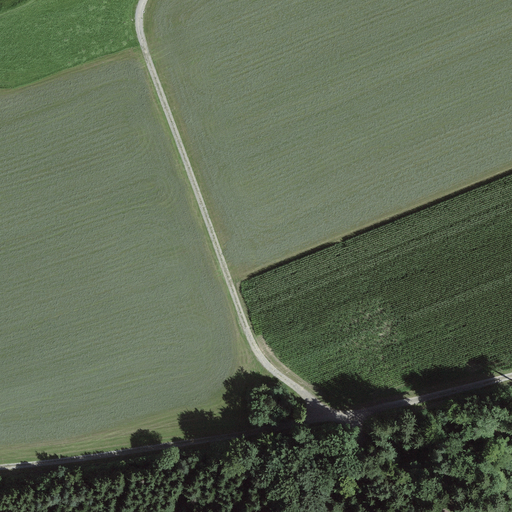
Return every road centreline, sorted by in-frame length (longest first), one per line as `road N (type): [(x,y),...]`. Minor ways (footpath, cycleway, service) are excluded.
road 1 (track): [(0,468),(344,417),(511,378)]
road 2 (track): [(344,417),(271,367),(251,335),(146,53),(141,21),(149,0)]
road 3 (track): [(344,417),(380,464),(444,511)]
